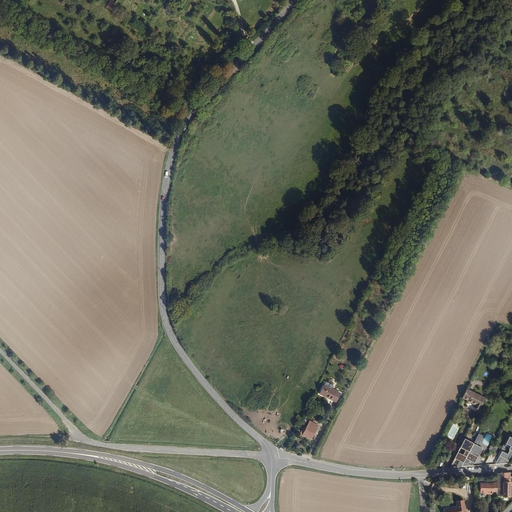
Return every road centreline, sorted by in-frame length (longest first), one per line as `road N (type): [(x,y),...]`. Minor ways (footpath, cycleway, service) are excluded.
road 1 (unclassified): [(293,0),(182,128),(162,218),(168,328),(271,456)]
road 2 (unclassified): [(0,350),(92,443),(271,456)]
road 3 (secondary): [(250,511),(177,474),(97,456)]
road 4 (residential): [(422,474),(271,456)]
road 5 (secondary): [(97,456),(228,511)]
